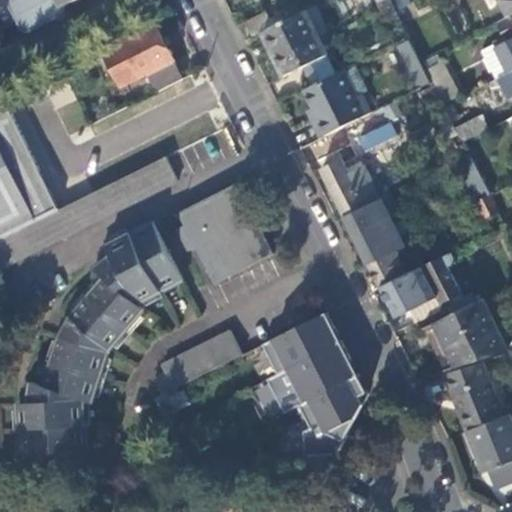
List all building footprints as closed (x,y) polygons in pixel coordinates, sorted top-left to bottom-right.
[(11,9),(22,31),(29,33),(62,16),(65,5),(62,0),(15,0),(13,1),(11,9)] [(394,0),(400,11),(412,4),(409,0),(394,0)] [(502,0),(511,16),(511,15),(511,0),(489,0),(492,4),(500,0),(502,0)] [(327,57),(306,11),(274,26),(262,32),(284,76),(307,66),(327,57)] [(262,32),(274,26),(267,12),(247,23),(254,36),(262,32)] [(496,48),(507,72),(511,70),(511,15),(511,16),(499,22),(508,41),(496,48)] [(157,90),(183,77),(156,24),(102,51),(121,87),(148,74),(157,90)] [(427,67),(412,38),(395,47),(409,75),(427,67)] [(336,74),(327,57),(307,66),(316,84),(336,74)] [(429,68),(445,100),(458,93),(442,62),(429,68)] [(316,84),(313,85),(322,101),(328,114),(321,117),(330,134),(339,129),(369,114),(359,95),(366,92),(353,66),(336,74),(316,84)] [(433,80),(427,67),(409,75),(416,89),(420,87),(432,81),(433,80)] [(511,70),(507,72),(489,81),(492,88),(502,83),(509,96),(511,94),(511,70)] [(444,105),(432,81),(420,87),(422,91),(419,93),(428,113),(444,105)] [(22,103),(16,92),(4,97),(16,121),(28,115),(22,103)] [(476,133),(487,127),(471,94),(448,104),(465,139),(476,133)] [(0,99),(0,236),(49,213),(39,194),(49,190),(16,121),(4,97),(0,99)] [(328,114),(322,101),(314,104),(321,117),(328,114)] [(62,129),(82,129),(82,103),(62,103),(62,129)] [(397,133),(384,107),(374,112),(387,138),(397,133)] [(374,112),(369,114),(339,129),(353,158),(389,141),(387,138),(374,112)] [(481,149),(483,148),(476,133),(465,139),(464,139),(470,152),(471,154),(481,149)] [(490,192),(500,187),(481,149),(471,154),(490,192)] [(471,154),(470,152),(454,160),(485,219),(498,212),(490,196),(492,195),(490,192),(471,154)] [(168,157),(166,154),(72,201),(58,208),(49,213),(0,236),(0,268),(179,180),(168,157)] [(321,168),(346,215),(387,194),(383,187),(378,190),(365,165),(349,172),(342,158),(321,168)] [(179,229),(184,239),(189,249),(197,245),(203,258),(204,258),(215,280),(273,251),(238,184),(181,212),(187,225),(179,229)] [(49,213),(58,208),(49,190),(39,194),(49,213)] [(387,194),(346,215),(381,285),(382,285),(408,272),(396,248),(405,244),(392,216),(401,212),(391,192),(387,194)] [(498,212),(485,219),(490,229),(503,222),(498,212)] [(108,243),(113,254),(136,301),(137,302),(178,281),(182,279),(154,221),(108,243)] [(458,261),(453,252),(423,265),(434,285),(442,302),(464,292),(450,266),(458,261)] [(136,301),(113,254),(105,258),(100,261),(94,270),(100,274),(136,301)] [(423,265),(408,272),(382,285),(398,316),(408,310),(432,299),(427,288),(434,285),(423,265)] [(136,301),(100,274),(68,320),(112,352),(144,307),(137,302),(136,301)] [(408,310),(414,322),(439,311),(442,302),(434,285),(427,288),(432,299),(408,310)] [(459,312),(480,302),(474,292),(454,301),(459,312)] [(457,367),(505,352),(481,302),(480,302),(459,312),(436,322),(457,367)] [(332,412),(369,393),(365,384),(351,357),(336,327),(328,311),(263,345),(287,393),(297,388),(306,403),(324,394),(332,412)] [(112,352),(68,320),(63,335),(112,352)] [(424,327),(444,371),(457,367),(436,322),(424,327)] [(155,375),(164,393),(243,354),(230,329),(161,362),(165,370),(155,375)] [(113,353),(112,352),(63,335),(44,385),(85,399),(95,403),(113,353)] [(471,428),(510,415),(490,360),(450,372),(471,428)] [(85,399),(44,385),(35,382),(29,390),(29,402),(85,400),(85,399)] [(87,450),(85,400),(29,402),(18,403),(21,454),(87,450)] [(487,470),(491,468),(511,461),(511,414),(510,415),(471,428),(487,470)] [(266,497),(256,511),(269,511),(275,503),(266,497)]
